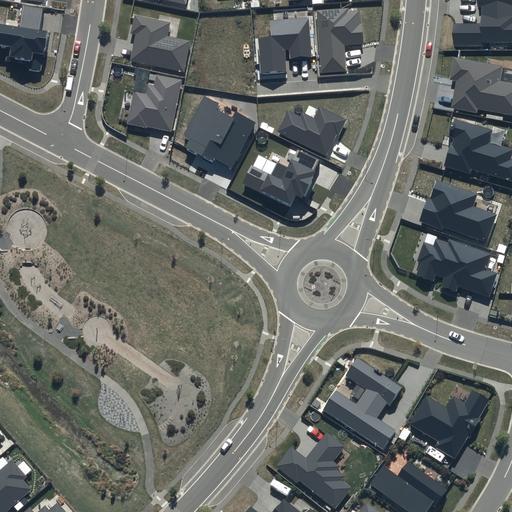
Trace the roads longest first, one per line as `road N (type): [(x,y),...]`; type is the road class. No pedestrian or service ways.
road 1 (tertiary): [(416,0),(406,78),(375,184)]
road 2 (residential): [(60,141),(218,223)]
road 3 (tertiary): [(276,388),(178,511)]
road 4 (residential): [(60,141),(94,0)]
